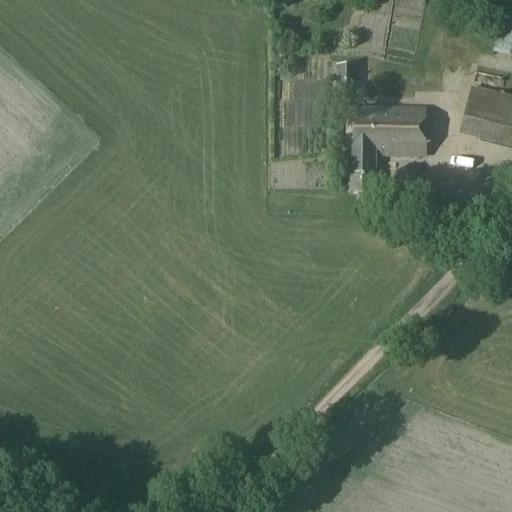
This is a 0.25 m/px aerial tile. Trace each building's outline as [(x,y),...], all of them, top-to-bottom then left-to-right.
[(447,60),(448,85),(467,84),(466,60),(447,60)] [(356,102),(356,67),(336,68),(335,101),(356,102)] [(459,139),(511,151),(511,98),(471,89),(459,139)] [(425,112),(349,110),(348,195),(374,195),(375,156),(424,157),(425,112)] [(468,215),(409,178),(389,209),(450,246),(468,215)] [(511,268),(511,234),(502,265),(511,268)]
